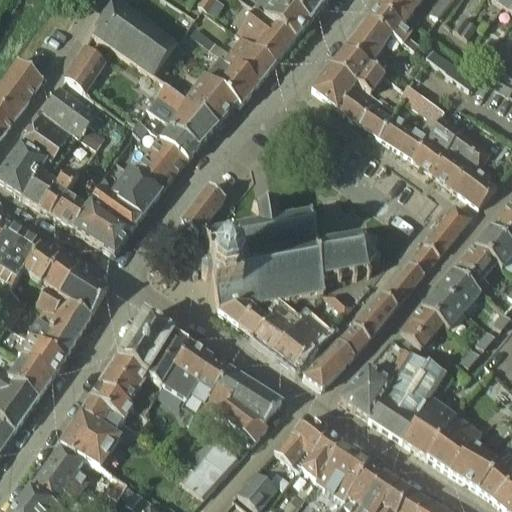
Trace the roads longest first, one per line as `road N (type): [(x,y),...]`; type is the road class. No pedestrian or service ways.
road 1 (residential): [(511,189),(318,412)]
road 2 (residential): [(0,485),(124,290)]
road 3 (residential): [(124,290),(256,117)]
road 4 (residential): [(304,403),(124,290)]
road 5 (residential): [(425,235),(256,117)]
road 6 (residential): [(0,154),(104,0)]
road 7 (residential): [(463,511),(318,412)]
road 8 (residential): [(256,117),(354,0)]
road 9 (residential): [(124,290),(0,213)]
road 10 (residential): [(304,403),(211,511)]
